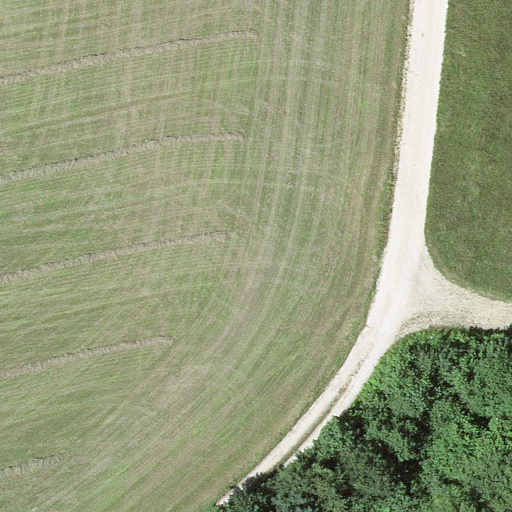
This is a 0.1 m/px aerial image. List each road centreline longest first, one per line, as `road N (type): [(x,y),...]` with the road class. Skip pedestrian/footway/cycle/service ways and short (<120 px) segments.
road 1 (track): [(403,292),(428,0)]
road 2 (track): [(222,511),(345,392),(403,292)]
